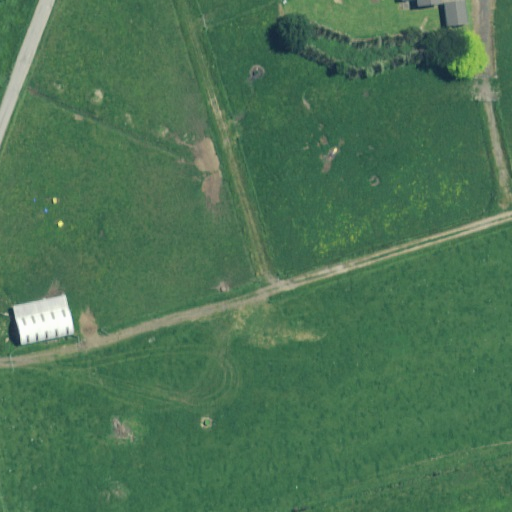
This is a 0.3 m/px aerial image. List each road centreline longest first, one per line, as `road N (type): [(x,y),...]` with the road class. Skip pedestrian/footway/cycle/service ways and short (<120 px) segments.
road 1 (track): [(0,362),(511,218)]
road 2 (unknown): [(484,0),(491,134),(511,218)]
